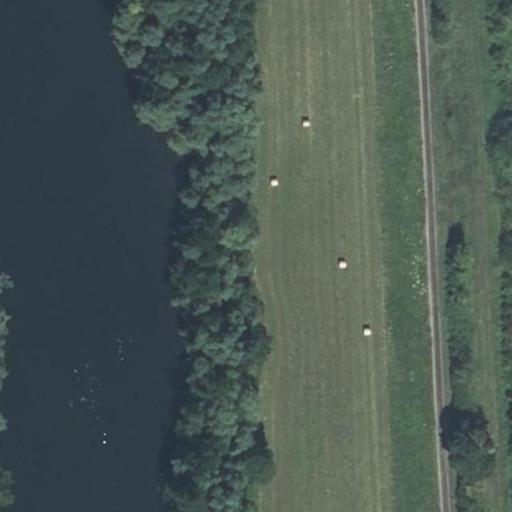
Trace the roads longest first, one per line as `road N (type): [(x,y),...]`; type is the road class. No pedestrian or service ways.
road 1 (track): [(503,511),(476,0)]
road 2 (track): [(422,0),(448,511)]
